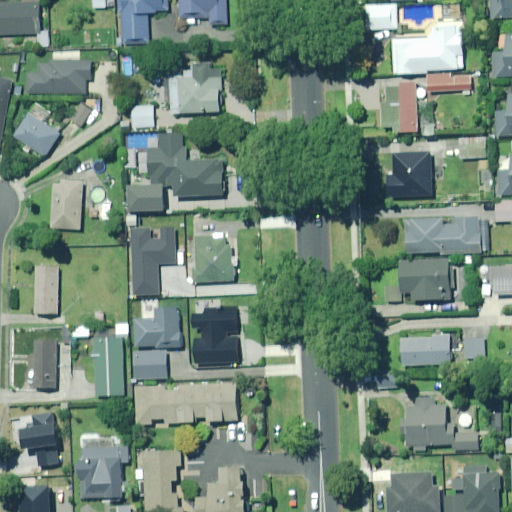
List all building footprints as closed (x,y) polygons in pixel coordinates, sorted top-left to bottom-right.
[(118,8),(118,0),(97,0),(98,8),(118,8)] [(174,12),(173,0),(124,0),(124,13),(128,13),(129,40),(155,40),(155,13),(174,12)] [(185,0),(185,15),(208,14),(215,18),(215,23),(233,22),(232,0),(185,0)] [(511,0),(496,0),(496,18),(511,18),(511,0)] [(0,36),(44,35),(44,50),(55,49),(54,30),(48,30),(47,2),(0,4),(0,36)] [(404,29),(404,5),(377,5),(377,29),(404,29)] [(469,70),(469,26),(441,27),(441,39),(399,40),(400,75),(434,74),(433,71),(469,70)] [(511,50),(499,50),(499,78),(511,77),(511,50)] [(92,95),(93,58),(46,57),(45,74),(34,74),(33,93),(92,95)] [(225,113),(223,63),(199,64),(199,71),(170,72),(171,104),(177,104),(178,115),(225,113)] [(0,148),(2,149),(16,80),(0,76),(0,148)] [(424,133),(423,82),(405,82),(405,87),(393,87),(393,102),(388,102),(388,128),(401,128),(401,133),(424,133)] [(94,107),(83,101),(73,118),(84,124),(94,107)] [(161,127),(161,106),(139,107),(139,128),(161,127)] [(37,110),(18,137),(48,158),(67,131),(37,110)] [(511,111),(502,111),(502,137),(511,136),(511,111)] [(443,125),(428,126),(429,137),(443,136),(443,125)] [(134,185),(135,212),(173,211),(173,187),(179,187),(180,197),(233,196),(232,161),(195,162),(195,148),(189,148),(189,135),(164,136),(165,148),(155,149),(155,185),(134,185)] [(493,158),(492,138),(465,139),(466,160),(493,158)] [(448,179),(446,152),(398,153),(399,180),(391,180),(392,199),(441,197),(440,179),(448,179)] [(56,182),(54,225),(84,227),(87,179),(64,178),(64,182),(56,182)] [(511,200),(502,201),(502,222),(511,221),(511,200)] [(110,204),(93,203),(92,216),(99,217),(98,224),(108,224),(110,204)] [(459,217),(459,222),(451,222),(450,217),(412,218),(413,255),(488,253),(487,234),(485,234),(484,216),(459,217)] [(199,237),(198,217),(166,218),(167,238),(199,237)] [(165,236),(164,222),(156,222),(156,236),(165,236)] [(240,282),(239,235),(202,236),(202,263),(192,263),(193,270),(199,270),(199,282),(240,282)] [(458,300),(457,259),(407,261),(408,286),(391,287),(392,302),(409,302),(408,293),(418,293),(418,301),(458,300)] [(39,312),(62,312),(63,264),(40,264),(39,312)] [(158,293),(158,280),(132,280),(132,294),(158,293)] [(184,345),(183,304),(158,305),(158,316),(137,317),(138,347),(184,345)] [(243,362),(241,308),(196,309),(197,327),(204,326),(204,336),(197,336),(198,363),(243,362)] [(126,336),(96,337),(97,396),(128,395),(126,336)] [(457,364),(456,337),(408,338),(409,365),(457,364)] [(491,367),(492,339),(471,338),(471,366),(491,367)] [(65,388),(66,341),(41,340),(40,388),(65,388)] [(175,378),(174,351),(140,352),(141,379),(175,378)] [(405,389),(405,374),(383,375),(383,389),(405,389)] [(239,382),(138,385),(140,424),(240,420),(239,382)] [(443,405),(443,398),(424,398),(424,404),(413,404),(413,419),(406,419),(406,434),(412,434),(412,446),(420,446),(420,451),(432,451),(432,446),(458,445),(458,451),(486,451),(486,433),(462,433),(462,423),(454,423),(454,405),(443,405)] [(58,411),(36,414),(38,424),(25,426),(28,446),(62,442),(58,411)] [(507,428),(507,413),(496,412),(495,427),(507,428)] [(59,444),(38,447),(41,466),(62,463),(59,444)] [(133,445),(87,447),(87,458),(82,459),(84,498),(127,496),(127,491),(133,490),(132,480),(126,480),(126,461),(133,461),(133,445)] [(146,447),(147,511),(186,511),(185,446),(146,447)] [(196,508),(196,511),(251,511),(248,464),(224,465),(225,481),(210,481),(211,495),(199,496),(199,508),(196,508)] [(504,511),(502,470),(490,471),(489,464),(466,465),(467,477),(455,478),(455,488),(466,488),(467,511),(504,511)] [(463,511),(462,494),(450,495),(451,511),(463,511)]
